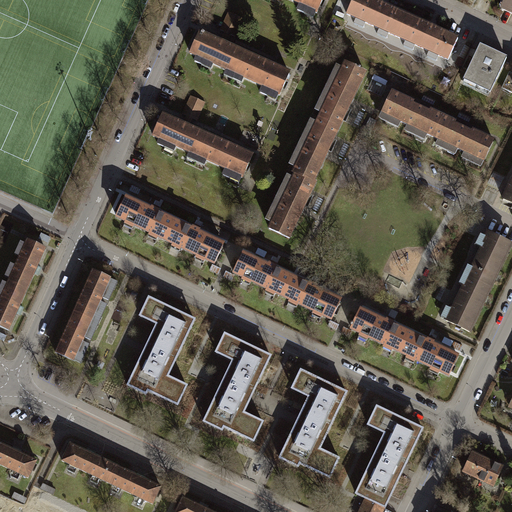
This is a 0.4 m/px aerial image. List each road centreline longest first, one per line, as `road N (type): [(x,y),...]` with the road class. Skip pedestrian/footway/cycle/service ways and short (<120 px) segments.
road 1 (residential): [(77,242),(457,421)]
road 2 (residential): [(16,383),(276,511)]
road 3 (residential): [(77,242),(186,0)]
road 4 (residential): [(360,146),(511,221)]
road 5 (residential): [(16,383),(77,242)]
road 6 (track): [(78,511),(34,495),(72,416)]
road 7 (residential): [(457,421),(511,311)]
